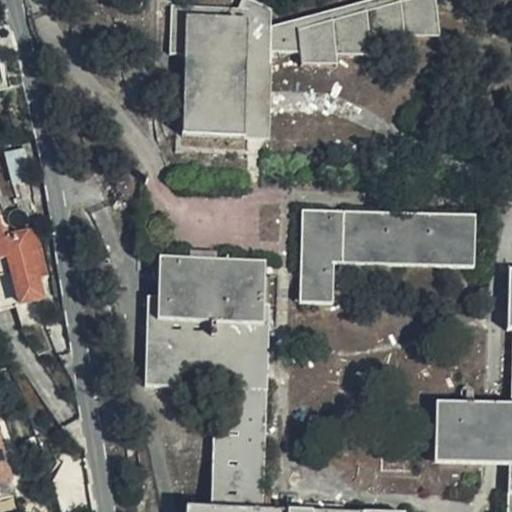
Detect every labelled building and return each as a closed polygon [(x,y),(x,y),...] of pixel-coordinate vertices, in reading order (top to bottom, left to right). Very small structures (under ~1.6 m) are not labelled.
[(194,118),(282,121),(284,32),(310,34),(320,33),(320,41),(357,41),(354,30),(390,31),(389,24),(426,22),(422,12),(462,11),(459,0),(316,0),(285,9),(284,0),(183,0),(181,40),(195,41),(194,118)] [(0,53),(16,49),(9,22),(0,24),(0,53)] [(284,32),(282,121),(308,121),(310,34),(284,32)] [(312,287),(346,288),(347,250),(482,252),(482,193),(314,191),(312,287)] [(0,294),(9,293),(0,249),(0,224),(14,221),(10,198),(0,199),(0,294)] [(53,250),(46,214),(14,221),(0,224),(0,249),(9,293),(49,284),(45,264),(43,252),(53,250)] [(234,410),(276,410),(279,287),(271,287),(272,243),(166,240),(165,283),(154,283),(152,369),(224,372),(224,390),(234,410)] [(103,262),(119,261),(117,246),(101,247),(103,262)] [(55,262),(53,250),(43,252),(45,264),(55,262)] [(111,307),(127,306),(125,282),(109,283),(111,307)] [(511,451),(511,386),(447,384),(446,450),(511,451)] [(275,490),(276,410),(234,410),(224,390),(221,491),(220,511),(413,511),(413,497),(275,490)] [(0,427),(0,484),(16,479),(0,427)] [(190,511),(220,511),(221,491),(191,490),(190,511)]
